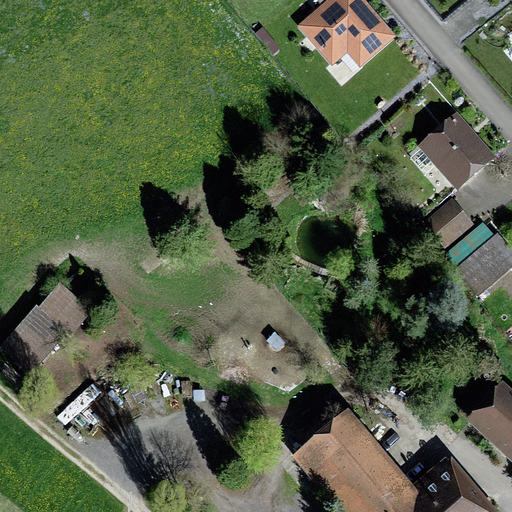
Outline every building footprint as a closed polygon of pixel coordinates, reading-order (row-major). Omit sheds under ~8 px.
[(398,43),(360,0),(342,0),(305,32),(338,71),(354,57),(366,71),(398,43)] [(501,163),(462,117),(426,147),(465,193),(501,163)] [(474,230),(454,205),(427,227),(446,252),(474,230)] [(511,274),(511,251),(497,235),(455,272),(481,301),(511,274)] [(59,294),(6,350),(27,369),(80,313),(59,294)] [(511,393),(510,392),(476,430),(511,462),(511,393)] [(491,511),(457,469),(415,503),(347,419),(297,459),(340,511),(491,511)]
